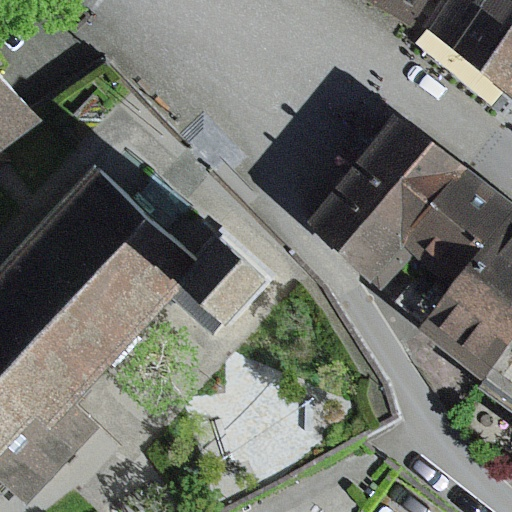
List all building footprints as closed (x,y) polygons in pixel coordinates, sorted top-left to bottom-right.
[(433,0),(379,0),(401,14),(419,24),(433,0)] [(511,0),(444,0),(428,26),(455,48),(480,69),(511,95),(511,0)] [(0,151),(28,125),(0,95),(0,151)] [(370,280),(381,289),(422,243),(438,259),(458,279),(508,213),(511,207),(511,195),(482,172),(420,128),(401,114),(391,126),(358,166),(322,208),(310,222),(328,239),(370,280)] [(199,263),(92,170),(0,276),(0,470),(45,423),(57,432),(184,286),(227,324),(266,281),(223,240),(199,263)] [(397,304),(485,379),(511,344),(511,215),(508,213),(458,279),(438,259),(397,304)] [(511,401),(511,344),(485,379),(511,401)]
